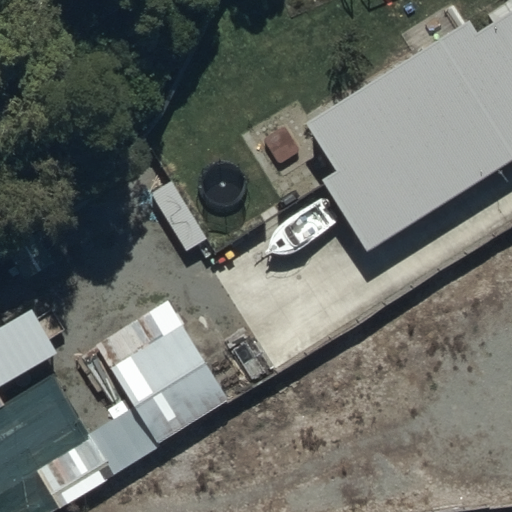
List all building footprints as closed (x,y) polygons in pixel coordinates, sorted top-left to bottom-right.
[(511,11),(477,33),(470,22),(306,124),(333,168),(319,177),(367,254),(511,163),(511,11)] [(286,92),(228,125),(248,160),(306,127),(286,92)] [(159,158),(178,197),(237,168),(218,129),(159,158)] [(283,255),(246,187),(202,210),(239,279),(283,255)] [(186,324),(170,299),(95,346),(127,397),(106,410),(112,420),(88,435),(90,439),(37,472),(61,509),(106,480),(101,472),(112,465),(116,471),(230,400),(183,326),(186,324)] [(0,388),(58,354),(32,310),(0,328),(0,388)]
